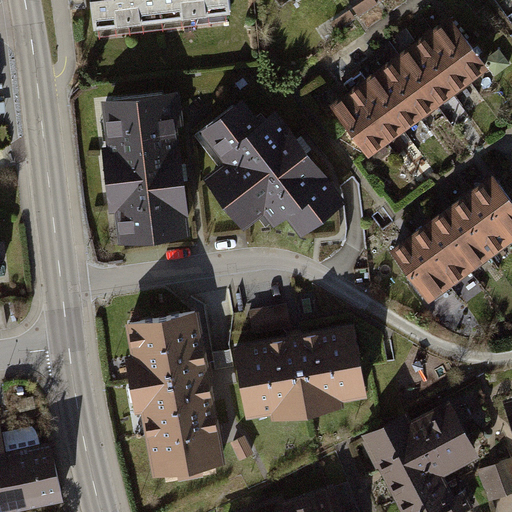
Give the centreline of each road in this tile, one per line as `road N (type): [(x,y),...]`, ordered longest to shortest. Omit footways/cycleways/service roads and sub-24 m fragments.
road 1 (residential): [(62,279),(278,257),(326,273),(392,325),(481,355)]
road 2 (tertiary): [(62,279),(24,0)]
road 3 (tertiary): [(100,511),(69,346)]
